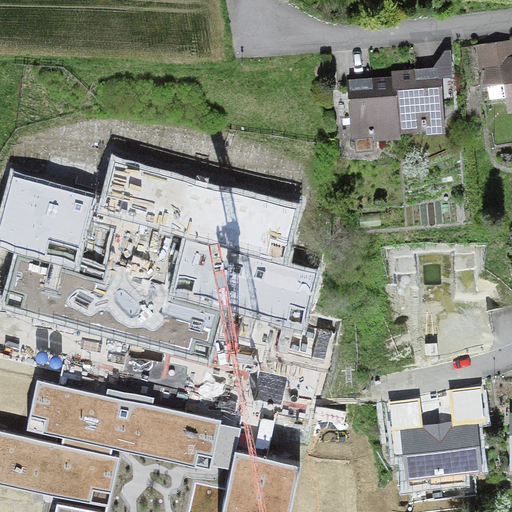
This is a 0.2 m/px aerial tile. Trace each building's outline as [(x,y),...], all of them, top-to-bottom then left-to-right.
[(511,57),(510,42),(476,47),(484,105),(511,100),(511,57)] [(394,82),(398,140),(444,137),(443,120),(454,119),(450,72),(393,76),(394,82)] [(394,82),(341,86),(346,158),(375,156),(374,142),(398,140),(394,82)] [(98,201),(13,178),(0,228),(0,249),(16,254),(2,306),(205,360),(219,305),(300,326),(314,274),(284,266),(301,204),(111,153),(98,201)] [(63,446),(0,433),(0,484),(107,507),(106,511),(93,511),(56,504),(54,511),(291,511),(301,467),(235,453),(240,430),(219,425),(220,421),(38,383),(28,431),(64,438),(63,446)] [(478,416),(406,423),(411,477),(483,470),(478,416)]
